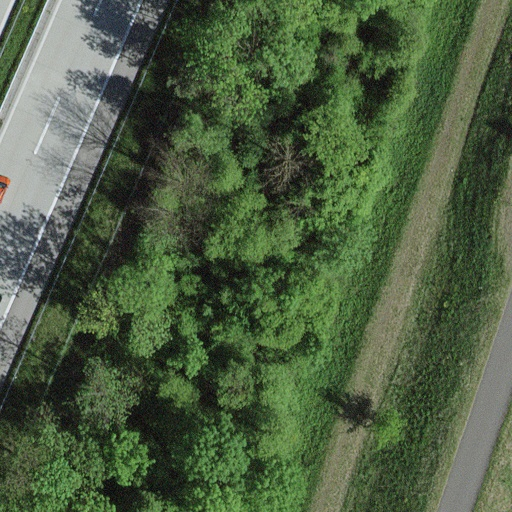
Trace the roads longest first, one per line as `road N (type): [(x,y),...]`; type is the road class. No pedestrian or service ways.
road 1 (motorway): [(0,229),(98,0)]
road 2 (track): [(511,344),(455,511)]
